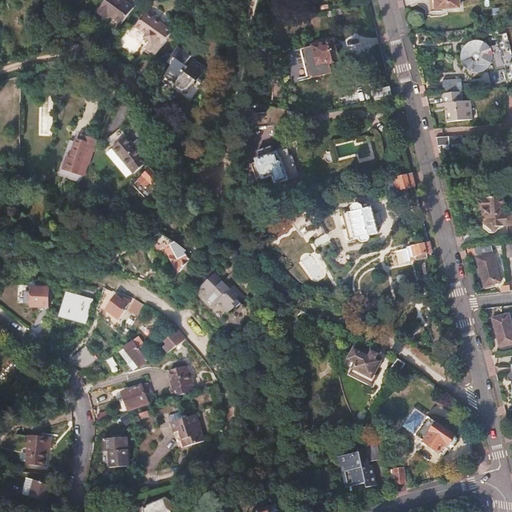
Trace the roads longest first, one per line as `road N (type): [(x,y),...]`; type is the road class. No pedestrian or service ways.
road 1 (residential): [(501,476),(391,0)]
road 2 (residential): [(374,511),(501,476)]
